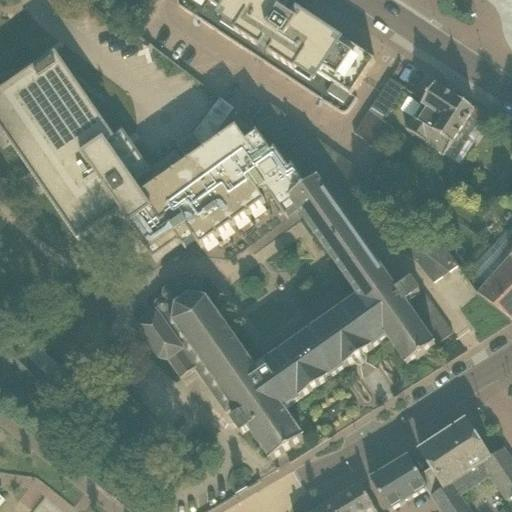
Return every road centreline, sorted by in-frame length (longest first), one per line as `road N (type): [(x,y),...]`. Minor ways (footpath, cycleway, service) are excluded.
road 1 (tertiary): [(262,511),(511,359)]
road 2 (tertiary): [(511,94),(365,0)]
